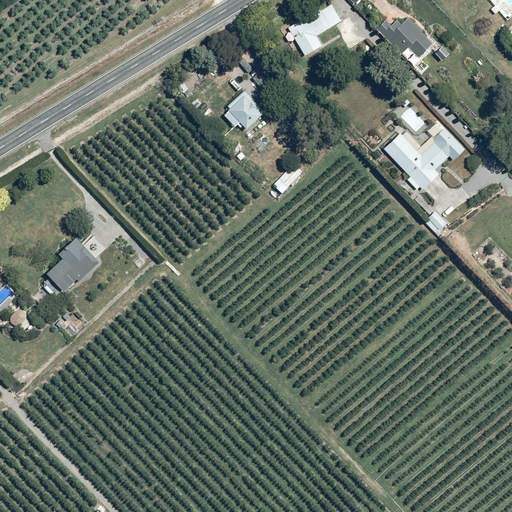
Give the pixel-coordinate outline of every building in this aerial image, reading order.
[(317,36),(343,21),(332,1),(288,27),(305,56),(323,46),(317,36)] [(386,20),(377,28),(402,55),(409,48),(417,57),(433,43),(409,18),(402,25),(398,21),(392,26),(386,20)] [(190,89),(183,80),(175,86),(183,95),(190,89)] [(229,108),(222,115),(234,127),(238,122),(245,129),(264,111),(243,90),(226,106),(229,108)] [(465,148),(446,128),(434,138),(436,141),(421,154),(401,133),(385,148),(423,189),(440,173),(437,170),(450,157),(454,160),(465,148)] [(234,157),(242,146),(233,138),(224,149),(234,157)] [(304,171),(295,162),(273,185),(282,193),(304,171)] [(448,223),(435,211),(425,222),(437,234),(448,223)] [(84,244),(78,237),(60,253),(65,258),(47,273),(51,277),(45,281),(45,287),(53,295),(58,294),(63,289),(67,294),(81,281),(83,284),(103,265),(96,258),(107,248),(95,235),(84,244)] [(79,332),(72,324),(66,329),(73,337),(79,332)]
